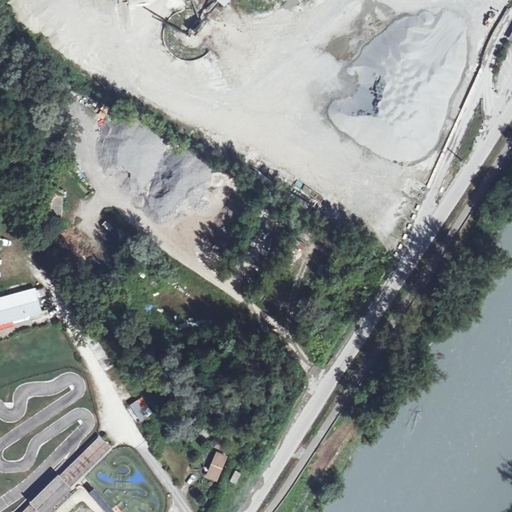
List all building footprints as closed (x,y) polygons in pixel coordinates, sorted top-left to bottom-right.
[(319,29),(332,38),(339,28),(326,19),(319,29)] [(57,188),(59,165),(46,164),(45,187),(57,188)] [(62,190),(52,191),(53,203),(63,202),(62,190)] [(289,221),(295,211),(278,201),(272,210),(289,221)] [(109,249),(117,241),(109,232),(101,240),(109,249)] [(0,322),(41,312),(34,287),(0,296),(0,322)] [(168,365),(187,355),(185,350),(165,359),(168,365)] [(204,389),(187,355),(168,365),(166,366),(183,399),(204,389)] [(130,403),(141,421),(154,413),(143,396),(130,403)] [(30,501),(31,503),(21,511),(47,511),(73,487),(72,486),(111,448),(100,436),(60,475),(58,474),(30,501)] [(207,478),(220,482),(228,454),(214,450),(207,478)] [(231,481),(238,483),(242,472),(235,470),(231,481)]
